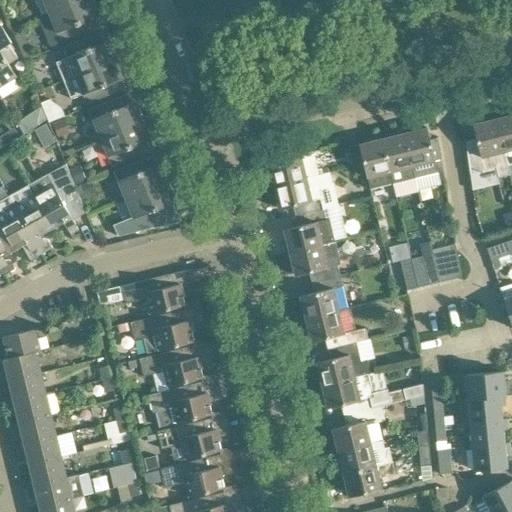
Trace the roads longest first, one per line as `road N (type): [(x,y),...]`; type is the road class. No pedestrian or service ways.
road 1 (residential): [(297,511),(229,232)]
road 2 (residential): [(0,308),(92,263),(229,232)]
road 3 (residential): [(202,138),(436,82)]
road 4 (unclassified): [(486,284),(436,82)]
road 5 (residential): [(202,138),(147,0)]
